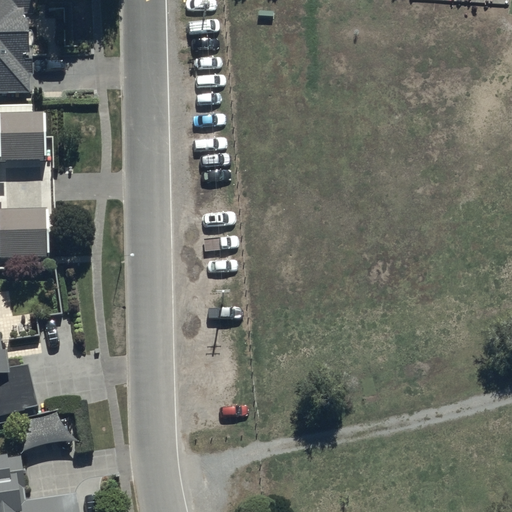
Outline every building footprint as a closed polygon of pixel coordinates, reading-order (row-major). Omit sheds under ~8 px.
[(0,0),(0,102),(30,102),(30,84),(35,84),(35,70),(32,70),(31,33),(27,33),(27,23),(34,23),(34,0),(0,0)] [(0,265),(51,265),(51,216),(0,216),(0,204),(0,166),(1,166),(1,170),(46,170),(46,122),(1,121),(1,148),(0,148),(0,265)] [(2,362),(0,344),(0,422),(37,417),(31,373),(10,376),(8,361),(2,362)] [(79,511),(78,501),(22,508),(20,492),(25,492),(21,464),(1,466),(2,472),(0,471),(0,511),(79,511)] [(77,464),(31,468),(33,487),(79,483),(77,464)]
